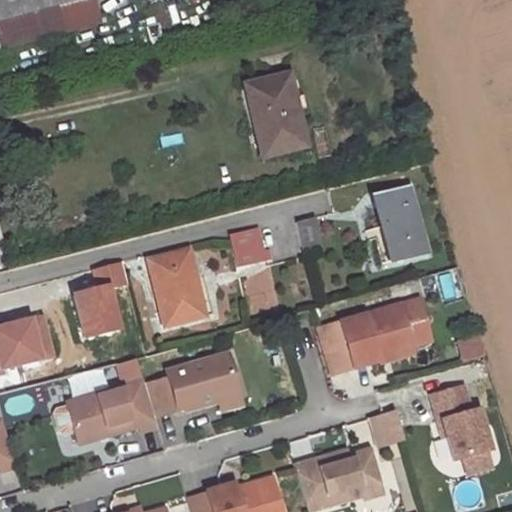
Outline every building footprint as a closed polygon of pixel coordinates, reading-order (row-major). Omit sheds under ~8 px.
[(0,0),(0,20),(75,0),(0,0)] [(288,75),(244,85),(262,158),(304,147),(288,75)] [(407,189),(372,198),(391,262),(425,253),(407,189)] [(315,218),(294,223),(302,253),(322,248),(315,218)] [(236,268),(270,259),(268,250),(263,251),(258,228),(241,232),(229,240),(236,268)] [(156,275),(165,311),(161,312),(164,326),(199,317),(191,286),(195,285),(186,252),(147,261),(151,276),(156,275)] [(254,316),(280,308),(269,270),(243,278),(254,316)] [(151,276),(161,312),(165,311),(156,275),(151,276)] [(191,286),(199,317),(203,316),(195,285),(191,286)] [(0,310),(14,308),(10,290),(0,292),(0,310)] [(399,304),(318,328),(331,375),(379,361),(378,356),(411,346),(399,304)] [(379,361),(380,363),(413,353),(411,346),(378,356),(379,361)] [(169,379),(145,385),(155,420),(172,414),(169,404),(175,402),(177,408),(183,411),(238,395),(227,354),(167,371),(169,379)] [(145,385),(143,379),(65,400),(78,443),(99,438),(139,427),(140,433),(157,429),(155,420),(145,385)] [(465,387),(433,397),(445,438),(449,437),(457,461),(493,451),(481,410),(473,413),(465,387)] [(367,419),(375,450),(403,443),(394,412),(367,419)] [(0,473),(14,469),(1,421),(0,420),(0,473)] [(99,438),(78,443),(79,449),(100,444),(99,438)] [(339,454),(297,466),(310,511),(312,511),(366,497),(364,493),(383,487),(373,450),(340,459),(339,454)] [(237,484),(207,492),(212,511),(283,511),(274,478),(238,488),(237,484)] [(383,487),(364,493),(366,497),(366,500),(385,495),(383,487)]
